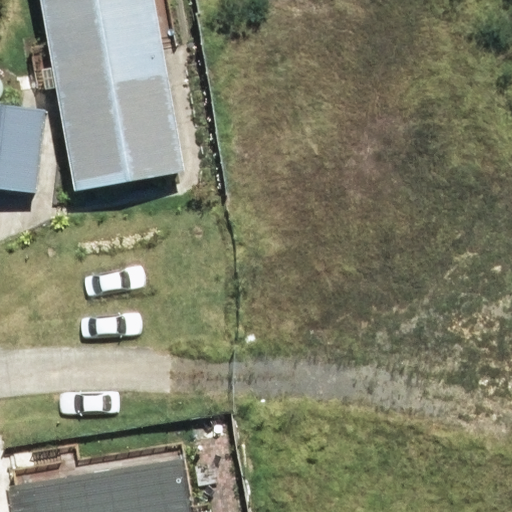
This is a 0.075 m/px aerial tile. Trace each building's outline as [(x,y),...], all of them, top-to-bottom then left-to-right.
[(142,0),(32,0),(69,192),(175,172),(142,0)] [(38,114),(0,111),(0,191),(31,194),(38,114)] [(451,197),(402,191),(397,235),(446,240),(451,197)] [(511,259),(461,242),(446,289),(511,310),(511,259)] [(511,319),(477,318),(476,354),(511,354),(511,319)] [(2,495),(4,511),(182,511),(176,468),(2,495)]
